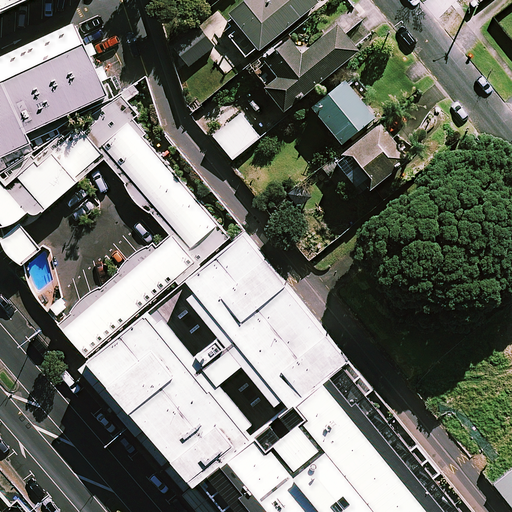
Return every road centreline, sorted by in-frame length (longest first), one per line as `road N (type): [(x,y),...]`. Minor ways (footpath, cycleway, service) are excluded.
road 1 (secondary): [(0,342),(142,511)]
road 2 (residential): [(397,0),(511,139)]
road 3 (secondary): [(91,511),(0,402)]
